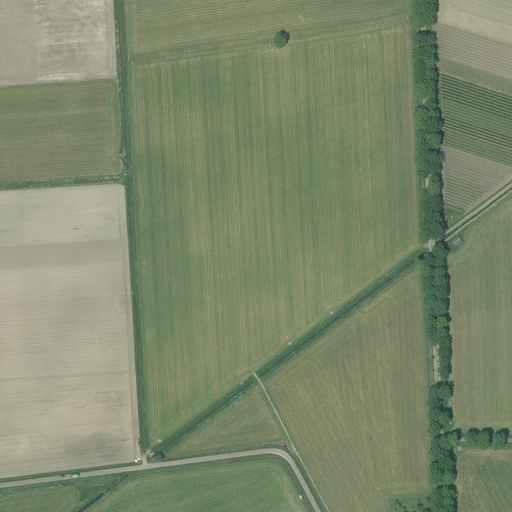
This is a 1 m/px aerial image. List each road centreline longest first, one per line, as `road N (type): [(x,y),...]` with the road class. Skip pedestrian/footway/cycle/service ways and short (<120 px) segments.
road 1 (unclassified): [(442,511),(423,0)]
road 2 (unclassified): [(316,511),(277,452),(0,485)]
